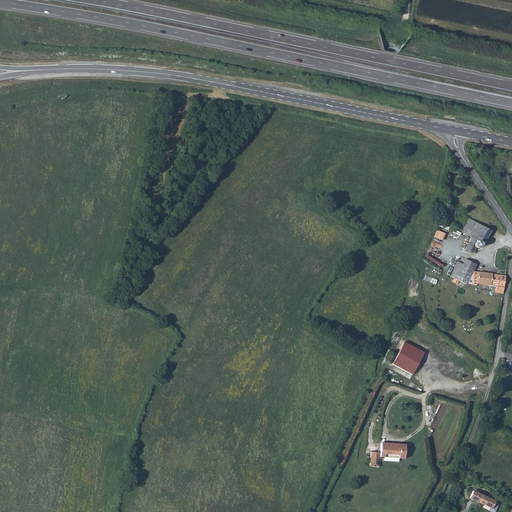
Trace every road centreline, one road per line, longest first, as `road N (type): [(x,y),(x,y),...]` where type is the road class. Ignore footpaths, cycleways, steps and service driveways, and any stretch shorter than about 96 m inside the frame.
road 1 (trunk): [(0,2),(511,102)]
road 2 (trunk): [(511,86),(92,0)]
road 3 (secondary): [(38,70),(159,73),(444,129)]
